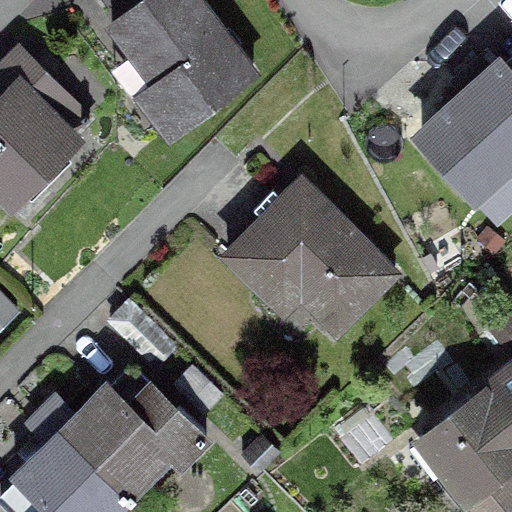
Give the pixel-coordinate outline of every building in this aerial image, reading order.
[(250,72),(195,0),(139,0),(107,24),(151,83),(135,95),(166,136),(250,72)] [(0,190),(10,201),(69,142),(66,139),(87,118),(17,48),(0,65),(0,190)] [(511,169),(511,85),(497,70),(417,144),(474,205),(511,169)] [(389,272),(297,180),(223,254),(262,293),(280,276),(333,329),(389,272)] [(169,353),(125,312),(112,326),(156,367),(169,353)] [(511,490),(497,472),(511,459),(511,366),(418,438),(475,511),(494,511),(511,498),(511,490)] [(171,409),(130,368),(109,388),(102,382),(70,414),(51,396),(39,408),(57,428),(128,499),(131,497),(127,492),(168,450),(179,461),(201,438),(199,430),(174,405),(171,409)] [(126,502),(128,499),(57,428),(11,473),(18,480),(0,497),(0,504),(7,511),(107,511),(121,498),(126,502)] [(239,453),(256,471),(275,451),(258,434),(239,453)]
